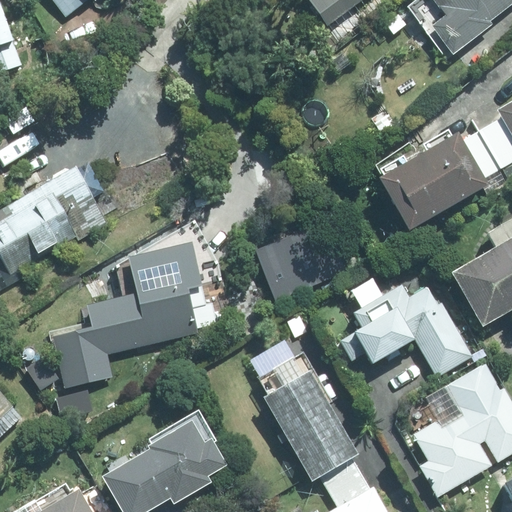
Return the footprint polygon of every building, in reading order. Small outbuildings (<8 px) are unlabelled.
[(47,0),(61,18),(85,0),(47,0)] [(299,0),(323,29),(361,0),(299,0)] [(511,0),(421,0),(437,20),(424,30),(447,58),(486,27),(484,24),(511,1),(511,0)] [(0,77),(17,70),(0,25),(0,77)] [(183,130),(165,93),(150,101),(168,137),(183,130)] [(511,101),(491,113),(496,121),(476,133),(498,171),(511,162),(511,101)] [(498,171),(476,133),(456,144),(451,137),(367,186),(398,237),(480,190),(483,197),(505,184),(498,171)] [(0,152),(0,166),(1,169),(41,151),(35,137),(0,152)] [(100,193),(84,166),(70,173),(68,170),(0,209),(0,290),(26,276),(21,269),(74,238),(76,242),(102,227),(86,201),(100,193)] [(434,234),(422,240),(436,263),(448,256),(434,234)] [(475,331),(511,309),(511,236),(443,277),(475,331)] [(397,287),(349,316),(356,328),(335,340),(349,363),(359,357),(365,368),(413,340),(435,378),(470,357),(439,305),(433,308),(422,289),(405,300),(397,287)] [(195,340),(183,288),(81,312),(89,347),(75,350),(79,366),(94,362),(95,364),(195,340)] [(412,441),(411,442),(424,463),(415,468),(434,499),(511,453),(511,411),(500,390),(497,391),(480,365),(440,388),(456,414),(437,426),(435,421),(409,437),(412,441)] [(351,457),(302,375),(255,403),(304,485),(351,457)] [(0,435),(19,418),(0,397),(0,435)] [(94,481),(112,511),(147,511),(164,502),(167,508),(205,487),(201,481),(220,469),(205,443),(197,447),(184,426),(140,452),(141,454),(94,481)] [(381,511),(368,489),(328,511),(381,511)] [(87,511),(76,491),(39,511),(87,511)]
